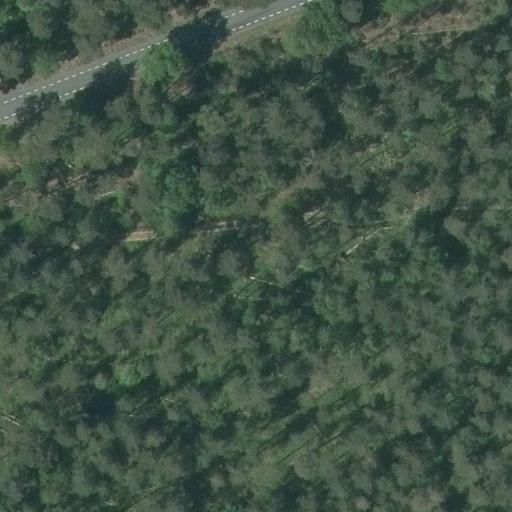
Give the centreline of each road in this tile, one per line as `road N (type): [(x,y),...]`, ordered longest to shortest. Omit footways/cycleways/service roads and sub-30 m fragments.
road 1 (track): [(511,235),(0,246)]
road 2 (tertiary): [(0,112),(291,0)]
